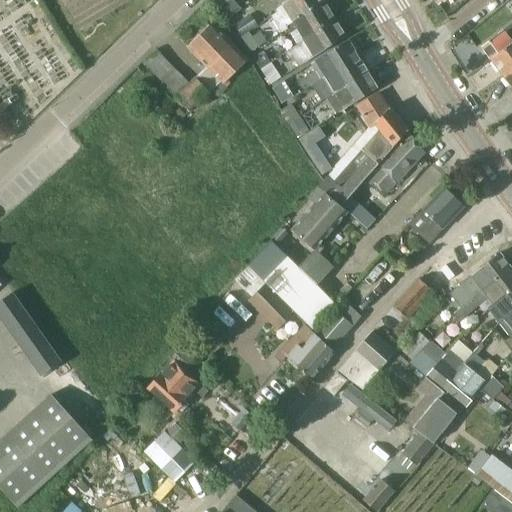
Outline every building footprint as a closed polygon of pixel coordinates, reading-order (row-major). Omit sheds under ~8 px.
[(254,0),(255,0),(273,0),(260,8),(265,15),(274,9),(274,10),(289,0),(254,0)] [(270,17),(281,34),(287,30),(285,27),(324,3),(322,0),(289,0),(274,10),(276,13),(270,17)] [(230,19),(232,18),(240,11),(233,2),(224,9),(230,19)] [(295,30),(302,40),(335,20),(324,3),(285,27),(287,30),(289,34),(295,30)] [(234,26),(242,38),(258,27),(250,15),(234,26)] [(292,57),(299,67),(313,58),(346,37),(335,20),(302,40),(296,44),(297,46),(285,54),(289,60),(292,57)] [(206,68),(221,82),(226,88),(229,84),(226,81),(247,61),(210,23),(186,47),(191,52),(206,68)] [(511,25),(481,49),(491,61),(511,44),(511,25)] [(247,45),(252,53),(267,43),(266,42),(262,36),(256,39),(255,40),(247,45)] [(298,81),(303,90),(306,89),(358,57),(348,41),(315,62),(319,68),(298,81)] [(502,76),(511,68),(511,44),(491,61),(502,76)] [(178,96),(194,111),(221,82),(206,68),(189,84),(156,51),(143,63),(163,83),(159,87),(173,101),(178,96)] [(254,58),(261,70),(270,64),(268,65),(261,54),(254,58)] [(311,85),(315,91),(321,101),(367,72),(358,57),(306,89),(309,87),(311,85)] [(280,79),(271,64),(270,64),(261,70),(270,85),(280,79)] [(511,68),(502,76),(511,89),(511,68)] [(335,115),(344,109),(378,88),(367,72),(321,101),(321,102),(325,99),(335,115)] [(272,89),(281,104),(293,98),(283,82),(272,89)] [(340,206),(406,131),(390,107),(387,103),(380,91),(355,107),(369,128),(318,187),(324,192),(340,206)] [(280,111),(283,116),(288,124),(298,117),(291,105),(280,111)] [(288,124),(297,138),(310,130),(301,117),(299,118),(298,117),(288,124)] [(298,140),(312,163),(322,156),(314,144),(325,137),(319,127),(298,140)] [(408,135),(379,166),(365,181),(369,185),(372,181),(376,185),(386,174),(396,184),(424,153),(408,135)] [(314,204),(324,192),(318,188),(308,199),(314,204)] [(462,208),(450,197),(451,195),(447,191),(445,192),(442,189),(409,225),(417,232),(413,236),(416,238),(419,235),(429,244),(462,208)] [(349,197),(340,206),(340,207),(324,192),(314,204),(291,231),(314,251),(347,213),(356,220),(364,210),(356,203),(349,197)] [(248,267),(263,281),(287,257),(272,241),(248,267)] [(460,308),(452,315),(454,317),(480,289),(509,267),(498,254),(469,276),(470,277),(449,295),(460,308)] [(336,305),(287,258),(263,281),(294,313),(294,312),(313,329),(336,305)] [(247,302),(276,332),(294,313),(263,281),(263,282),(248,267),(227,288),(244,304),(247,302)] [(453,321),(456,325),(487,299),(491,304),(511,287),(511,271),(509,267),(480,289),(454,317),(455,318),(453,321)] [(378,304),(398,277),(388,269),(368,297),(378,304)] [(393,307),(407,319),(408,319),(432,292),(417,279),(393,307)] [(499,314),(497,317),(499,320),(511,309),(511,287),(491,304),(487,308),(491,314),(496,310),(499,314)] [(0,299),(0,320),(11,336),(29,320),(10,292),(0,299)] [(343,301),(339,306),(338,305),(316,331),(334,348),(361,317),(343,301)] [(511,330),(511,309),(499,320),(497,322),(503,329),(507,324),(511,330)] [(38,376),(58,362),(29,320),(11,336),(38,376)] [(333,354),(319,340),(304,324),(275,358),(281,363),(285,358),(310,380),(333,354)] [(355,352),(378,372),(395,352),(372,331),(355,352)] [(419,333),(402,351),(412,361),(421,350),(423,351),(430,343),(419,333)] [(173,412),(191,392),(192,390),(202,399),(208,391),(199,383),(184,370),(195,357),(180,344),(169,358),(172,361),(147,390),(173,412)] [(413,362),(411,365),(424,376),(440,358),(442,359),(445,355),(441,352),(433,360),(423,351),(421,350),(412,361),(413,362)] [(440,358),(424,376),(426,378),(437,387),(453,370),(442,359),(440,358)] [(443,393),(465,411),(480,391),(487,382),(486,382),(498,368),(487,359),(476,373),(464,363),(456,372),(453,370),(437,387),(443,393)] [(487,382),(480,391),(492,401),(500,392),(503,388),(492,377),(488,383),(487,382)] [(418,432),(432,443),(433,443),(456,414),(460,418),(465,411),(443,393),(437,387),(426,378),(416,389),(425,395),(404,421),(413,428),(418,432)] [(362,412),(392,432),(402,417),(350,384),(343,396),(364,409),(362,412)] [(505,411),(511,403),(511,401),(500,392),(492,401),(505,411)] [(53,471),(90,438),(49,393),(14,425),(53,471)] [(211,421),(229,434),(237,425),(251,435),(260,422),(228,398),(211,421)] [(0,437),(0,488),(16,506),(53,471),(14,425),(0,437)] [(198,460),(166,431),(146,453),(178,482),(198,460)] [(416,466),(433,444),(432,443),(418,432),(401,454),(416,466)] [(511,473),(490,458),(477,476),(476,476),(483,482),(486,484),(489,486),(492,488),(511,503),(511,473)] [(364,489),(358,497),(363,501),(376,511),(393,491),(380,480),(369,493),(364,489)] [(255,511),(235,495),(220,511),(255,511)] [(65,511),(89,511),(72,501),(65,511)]
